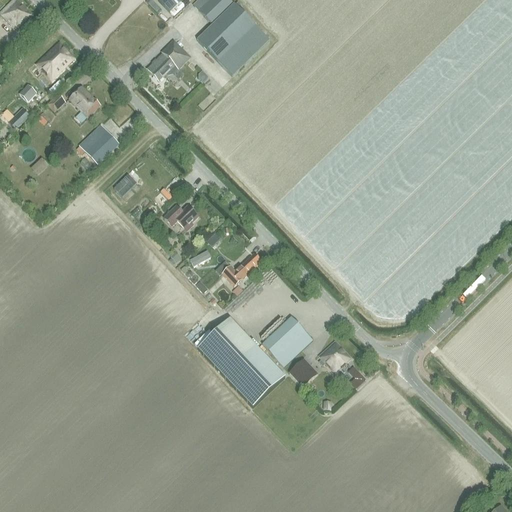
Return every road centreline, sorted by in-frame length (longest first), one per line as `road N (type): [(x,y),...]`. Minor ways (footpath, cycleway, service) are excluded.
road 1 (unclassified): [(32,0),(370,343)]
road 2 (tertiary): [(511,479),(411,380),(408,357)]
road 3 (tertiary): [(408,357),(511,252)]
